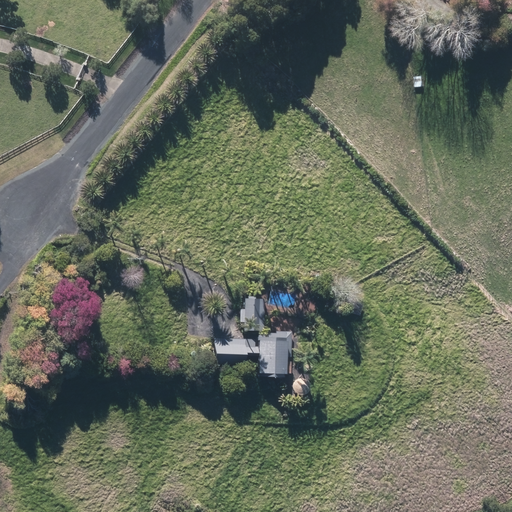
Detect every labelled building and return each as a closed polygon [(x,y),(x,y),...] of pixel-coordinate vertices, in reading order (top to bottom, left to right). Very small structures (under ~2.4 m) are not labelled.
[(423,75),(414,76),(415,86),(424,85),(423,75)] [(241,330),(261,331),(262,299),(242,298),(241,330)] [(297,318),(283,316),(281,327),(295,328),(297,318)] [(289,356),(289,331),(274,331),(274,333),(255,332),(255,339),(254,339),(253,346),(252,346),(252,339),(243,339),(243,346),(241,346),(241,339),(212,338),(211,363),(240,364),(240,351),(253,352),(253,372),(255,372),(255,375),(277,376),(278,373),(281,373),(287,373),(288,362),(281,361),(281,356),(289,356)] [(289,392),(295,396),(302,395),(306,389),(305,382),(300,378),(293,379),(288,385),(289,392)]
